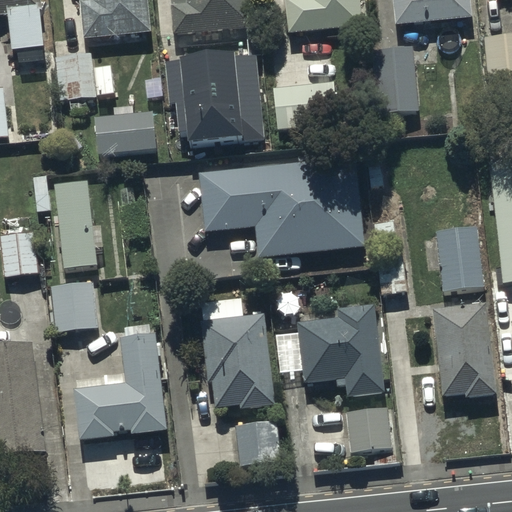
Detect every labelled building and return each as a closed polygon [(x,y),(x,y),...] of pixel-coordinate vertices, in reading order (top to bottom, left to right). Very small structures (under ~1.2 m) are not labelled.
[(0,0),(0,18),(7,18),(12,53),(42,49),(38,14),(41,13),(39,0),(0,0)] [(148,34),(145,0),(88,0),(89,1),(79,2),(82,40),(148,34)] [(187,0),(189,9),(170,11),(173,39),(254,30),(250,0),(187,0)] [(292,0),(283,1),(286,34),(360,29),(357,0),(292,0)] [(390,0),(393,27),(469,20),(467,0),(390,0)] [(511,38),(481,42),(486,90),(511,87),(511,38)] [(415,113),(409,50),(370,54),(376,116),(415,113)] [(55,58),(60,101),(114,95),(111,69),(91,72),(89,54),(55,58)] [(256,55),(165,64),(169,104),(179,103),(182,135),(188,135),(189,149),(264,142),(256,55)] [(335,86),(275,91),(278,133),(337,128),(335,86)] [(152,116),(95,121),(98,157),(155,152),(152,116)] [(75,141),(40,141),(40,160),(75,160),(75,141)] [(259,261),(365,250),(355,160),(200,177),(206,235),(256,230),(259,261)] [(511,166),(490,169),(501,286),(511,284),(511,166)] [(45,178),(32,179),(36,222),(49,220),(45,178)] [(85,183),(53,187),(63,271),(95,267),(85,183)] [(396,248),(394,223),(375,225),(377,250),(396,248)] [(477,231),(437,236),(443,295),(484,290),(477,231)] [(38,276),(32,234),(0,238),(0,239),(6,281),(38,276)] [(407,294),(403,258),(378,261),(382,297),(407,294)] [(95,286),(51,290),(55,334),(99,330),(95,286)] [(487,305),(434,311),(443,401),(467,398),(467,401),(497,397),(487,305)] [(385,395),(375,308),(338,312),(339,322),(297,327),(304,386),(337,382),(338,391),(346,390),(347,400),(385,395)] [(276,408),(265,318),(201,326),(208,385),(212,385),(216,411),(240,408),(241,412),(276,408)] [(126,330),(127,342),(121,343),(125,377),(77,382),(78,392),(74,392),(80,444),(115,440),(115,436),(132,434),(132,438),(167,434),(157,339),(153,340),(151,327),(126,330)] [(36,346),(0,350),(0,460),(47,456),(36,346)] [(388,411),(348,416),(352,456),(392,452),(388,411)] [(278,424),(236,429),(240,469),(282,465),(278,424)]
